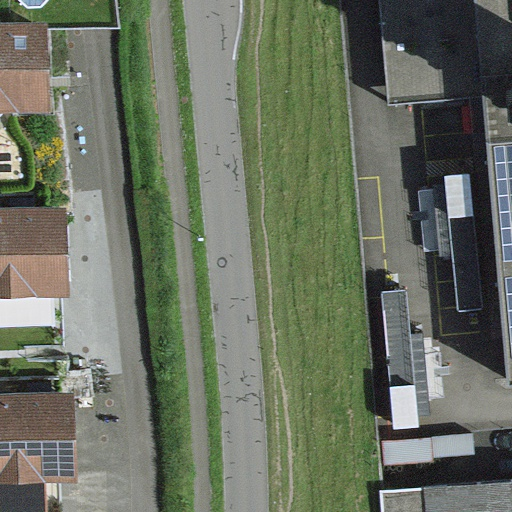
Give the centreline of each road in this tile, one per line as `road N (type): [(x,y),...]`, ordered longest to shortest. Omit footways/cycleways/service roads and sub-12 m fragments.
road 1 (residential): [(200,0),(242,511)]
road 2 (residential): [(149,511),(102,26)]
